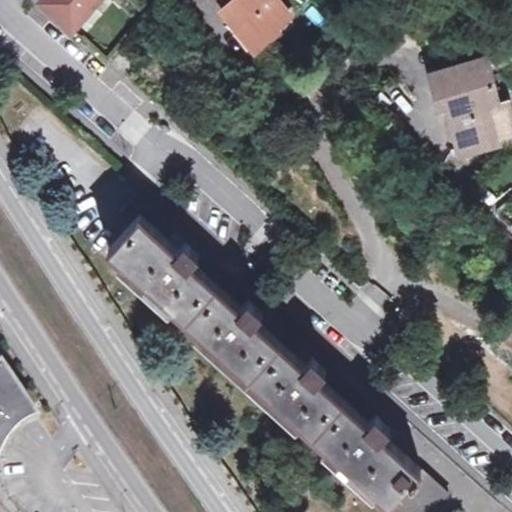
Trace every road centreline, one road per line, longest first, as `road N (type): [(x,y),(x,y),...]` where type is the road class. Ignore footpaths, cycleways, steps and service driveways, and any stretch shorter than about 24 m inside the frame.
road 1 (unclassified): [(356,328),(288,270),(262,233),(191,166),(138,134),(0,4)]
road 2 (secondary): [(217,511),(0,188)]
road 3 (residential): [(394,282),(322,131),(325,96),(345,72),(392,56),(411,66)]
road 4 (secondary): [(0,286),(150,511)]
road 5 (unclassified): [(511,458),(391,348),(356,328)]
road 6 (residential): [(394,282),(511,333)]
